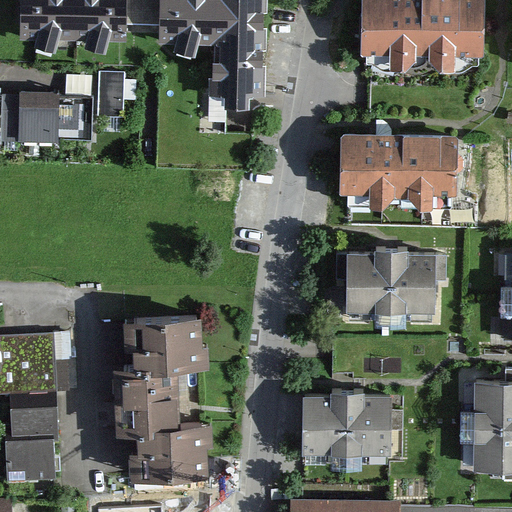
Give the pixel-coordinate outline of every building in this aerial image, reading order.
[(122,0),(25,0),(25,26),(122,28),(122,0)] [(130,0),(130,17),(158,17),(158,0),(130,0)] [(264,0),(165,0),(165,28),(219,29),(218,80),(263,81),(264,0)] [(481,0),(365,0),(365,45),(480,48),(481,0)] [(102,69),(101,112),(125,113),(126,69),(102,69)] [(69,75),(69,89),(92,90),(92,75),(69,75)] [(92,94),(2,93),(2,135),(92,136),(92,94)] [(452,188),(452,132),(345,132),(345,188),(452,188)] [(432,254),(352,252),(351,308),(431,310),(432,254)] [(129,316),(131,360),(175,359),(199,358),(198,313),(129,316)] [(0,391),(56,387),(52,331),(0,335),(0,391)] [(122,422),(133,422),(178,420),(175,359),(131,360),(120,361),(122,422)] [(511,379),(480,379),(479,461),(511,461),(511,379)] [(389,396),(307,395),(307,452),(388,453),(389,396)] [(7,434),(9,476),(55,474),(53,432),(57,432),(55,402),(12,404),(14,434),(7,434)] [(204,419),(178,420),(133,422),(134,468),(206,466),(204,419)] [(8,511),(8,497),(0,496),(0,511),(8,511)] [(401,511),(401,497),(291,496),(290,511),(401,511)] [(511,511),(511,502),(445,506),(445,511),(511,511)]
